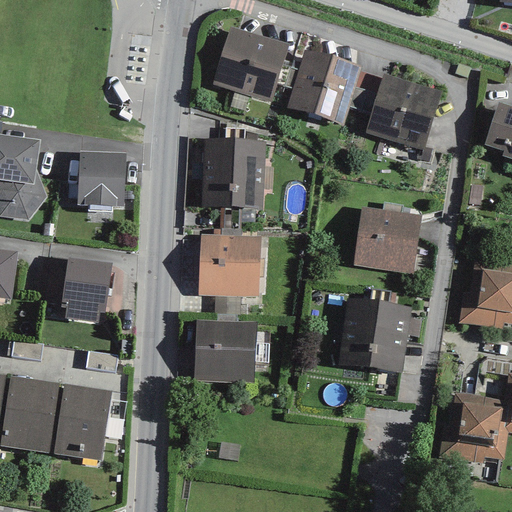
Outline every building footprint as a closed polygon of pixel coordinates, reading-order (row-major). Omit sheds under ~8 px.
[(288,46),(230,28),(212,84),(270,102),(288,46)] [(361,67),(304,50),(286,108),(343,126),(361,67)] [(440,91),(382,74),(365,132),(423,149),(440,91)] [(511,106),(497,102),(484,145),(503,151),(501,157),(511,160),(511,106)] [(39,140),(0,134),(0,216),(28,220),(46,198),(35,170),(39,140)] [(203,139),(202,173),(264,175),(265,141),(203,139)] [(125,153),(79,152),(77,204),(88,205),(87,212),(111,213),(111,206),(124,206),(125,153)] [(262,209),(264,175),(202,173),(200,207),(262,209)] [(420,216),(361,207),(352,266),(412,275),(420,216)] [(260,236),(200,235),(198,296),(258,297),(260,236)] [(0,249),(0,298),(11,300),(17,252),(0,249)] [(111,263),(67,257),(60,307),(66,308),(65,319),(98,323),(99,312),(104,313),(111,263)] [(511,265),(473,261),(470,284),(463,283),(458,323),(503,329),(503,324),(511,325),(511,265)] [(411,307),(346,298),(337,366),(402,374),(407,336),(409,319),(411,307)] [(243,319),(244,306),(221,304),(220,317),(243,319)] [(420,320),(409,319),(407,336),(418,337),(420,320)] [(256,323),(196,321),(193,381),(253,383),(256,323)] [(43,343),(13,339),(8,338),(6,356),(40,361),(43,343)] [(117,355),(88,351),(85,368),(115,372),(117,355)] [(0,440),(10,376),(0,375),(0,440)] [(63,384),(10,376),(0,440),(0,446),(53,454),(63,384)] [(111,391),(63,384),(53,454),(100,461),(111,391)] [(511,401),(505,401),(454,394),(451,417),(444,416),(439,458),(483,463),(484,458),(504,460),(507,431),(511,401)]
